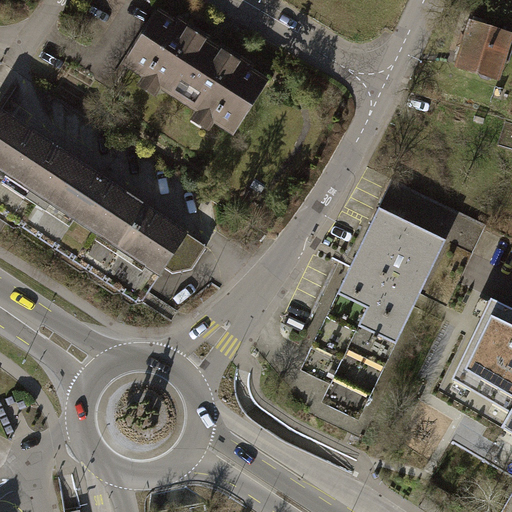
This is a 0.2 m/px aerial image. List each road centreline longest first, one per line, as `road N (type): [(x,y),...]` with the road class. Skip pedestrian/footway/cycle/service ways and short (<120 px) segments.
road 1 (residential): [(387,83),(329,193),(268,279),(183,372)]
road 2 (residential): [(233,0),(387,83)]
road 3 (secondary): [(329,511),(201,427)]
road 4 (secondary): [(98,373),(0,302)]
